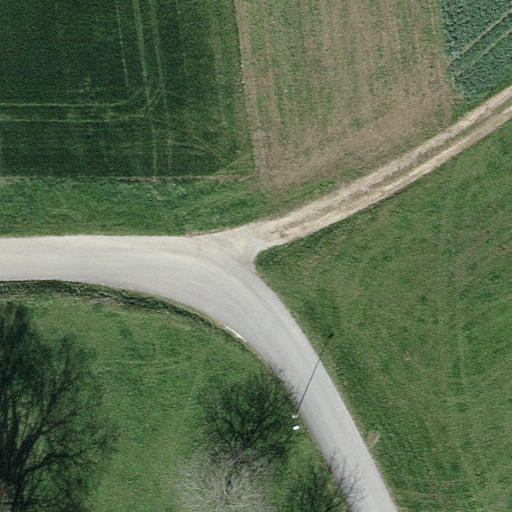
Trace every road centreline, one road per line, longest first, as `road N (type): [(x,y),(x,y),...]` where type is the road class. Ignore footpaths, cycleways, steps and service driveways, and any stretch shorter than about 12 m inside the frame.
road 1 (residential): [(0,263),(201,264),(288,343),(368,511)]
road 2 (track): [(511,101),(460,140),(201,264)]
